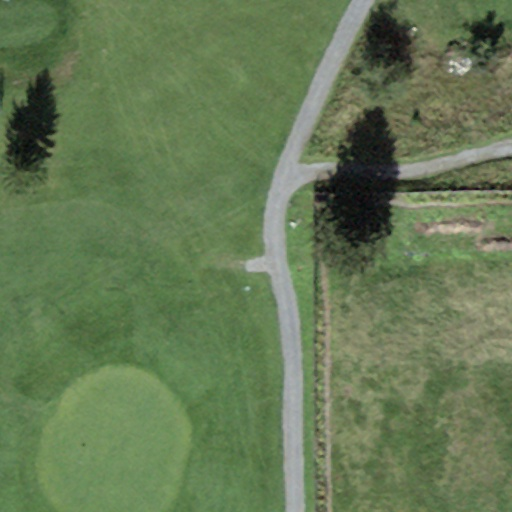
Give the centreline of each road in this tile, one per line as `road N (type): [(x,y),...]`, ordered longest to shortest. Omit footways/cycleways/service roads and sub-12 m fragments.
road 1 (track): [(294,511),(293,347),(277,207),(362,0)]
road 2 (track): [(286,174),(405,172),(511,150)]
